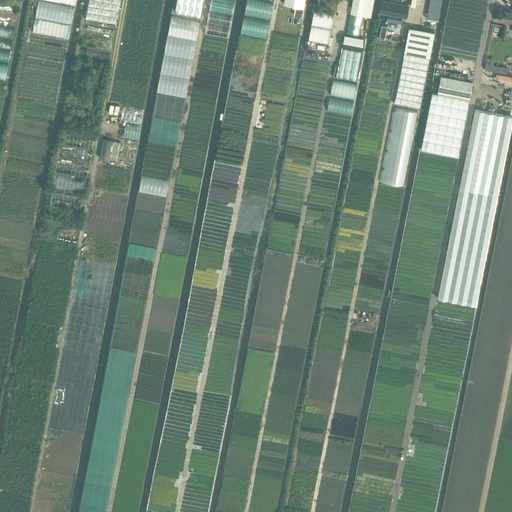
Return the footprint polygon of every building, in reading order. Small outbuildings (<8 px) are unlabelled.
[(88,0),(86,18),(115,23),(119,0),(88,0)] [(176,0),(175,11),(200,16),(203,0),(176,0)] [(317,0),(317,6),(337,10),(338,1),(330,0),(317,0)] [(362,15),(370,16),(373,0),(353,0),(347,32),(358,35),(362,15)] [(429,0),(427,19),(438,21),(442,0),(429,0)] [(68,39),(74,8),(38,1),(32,32),(68,39)] [(382,1),(380,13),(395,16),(398,4),(382,1)] [(511,9),(500,7),(498,20),(511,22),(510,27),(511,27),(511,9)] [(334,13),(314,9),(308,42),(328,45),(334,13)] [(157,92),(185,98),(200,22),(171,16),(157,92)] [(381,25),(379,38),(385,40),(387,26),(381,25)] [(409,27),(394,103),(420,108),(435,32),(409,27)] [(336,76),(356,79),(361,51),(364,39),(345,35),(342,47),(336,76)] [(440,76),(437,93),(469,99),(472,82),(440,76)] [(432,92),(421,149),(458,156),(464,124),(469,99),(437,93),(432,92)] [(511,116),(475,109),(438,298),(476,306),(511,121),(511,116)] [(102,140),(99,158),(115,160),(118,142),(102,140)] [(139,192),(166,197),(169,182),(142,177),(139,192)]
